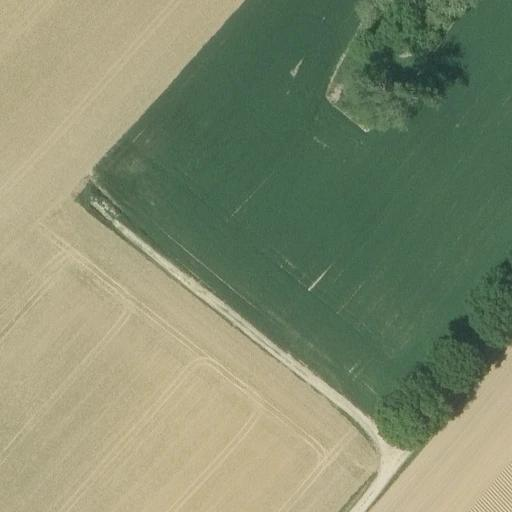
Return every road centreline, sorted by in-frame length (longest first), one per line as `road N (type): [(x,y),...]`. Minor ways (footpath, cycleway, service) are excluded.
road 1 (track): [(408,459),(91,205)]
road 2 (track): [(511,331),(363,511)]
